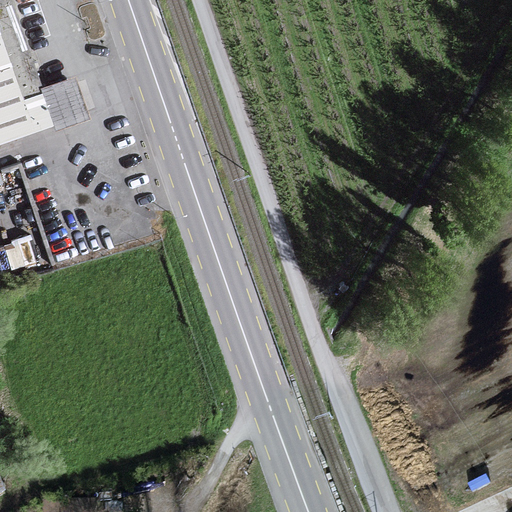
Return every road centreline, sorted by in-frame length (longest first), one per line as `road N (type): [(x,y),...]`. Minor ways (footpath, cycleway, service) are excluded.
road 1 (unclassified): [(382,511),(200,0)]
road 2 (primary): [(127,0),(308,511)]
road 3 (track): [(269,407),(236,434),(188,511)]
